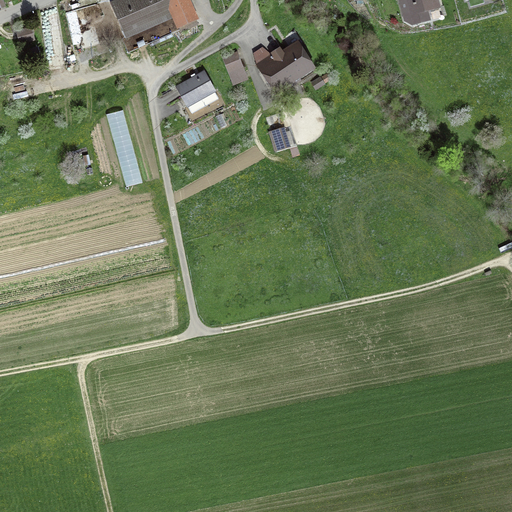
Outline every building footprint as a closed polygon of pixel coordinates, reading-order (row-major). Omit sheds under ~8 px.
[(119,0),(113,3),(127,36),(174,15),(181,32),(197,25),(195,19),(191,21),(182,0),(119,0)] [(402,11),(405,20),(412,24),(429,20),(426,11),(439,7),(436,0),(399,0),(403,11),(402,11)] [(31,27),(16,31),(20,44),(34,40),(31,27)] [(282,48),(256,64),(277,96),(298,82),(294,77),(313,65),(298,42),(290,47),(293,52),(283,58),(280,54),(284,52),(282,48)] [(237,52),(223,58),(233,84),(247,79),(237,52)] [(177,88),(187,106),(188,106),(192,113),(218,99),(204,73),(197,77),(195,74),(191,76),(193,79),(177,88)] [(313,83),(316,88),(323,84),(320,79),(313,83)] [(276,150),(289,146),(293,156),(299,154),(291,126),(270,133),(276,150)] [(60,166),(89,158),(84,138),(54,146),(60,166)]
